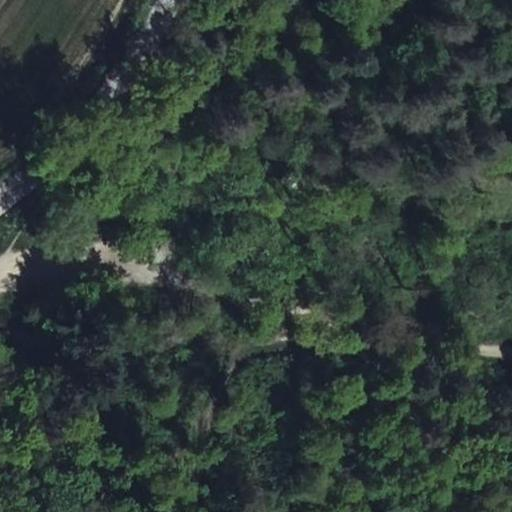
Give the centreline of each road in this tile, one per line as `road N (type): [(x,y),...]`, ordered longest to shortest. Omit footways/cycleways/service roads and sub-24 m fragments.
road 1 (unknown): [(204,0),(122,145),(0,273)]
road 2 (unclassified): [(168,0),(124,82),(0,202)]
